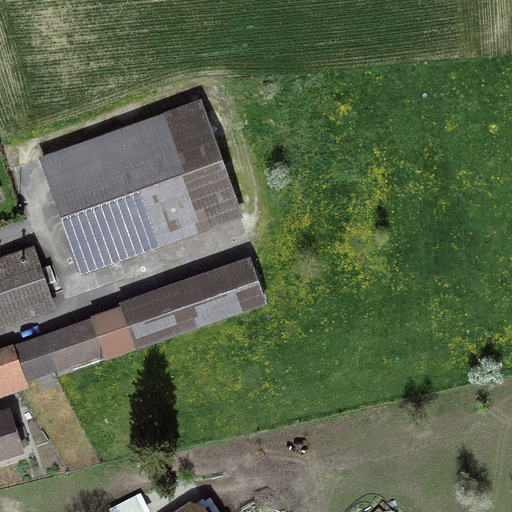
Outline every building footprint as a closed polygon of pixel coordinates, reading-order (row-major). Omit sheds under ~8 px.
[(198,104),(41,161),(81,271),(238,215),(198,104)] [(32,253),(0,263),(0,321),(50,305),(32,253)] [(249,265),(122,309),(135,348),(262,303),(249,265)] [(45,337),(0,352),(0,392),(12,389),(7,375),(52,359),(56,369),(102,353),(91,320),(44,336),(45,337)] [(7,413),(0,415),(0,455),(19,449),(7,413)]
